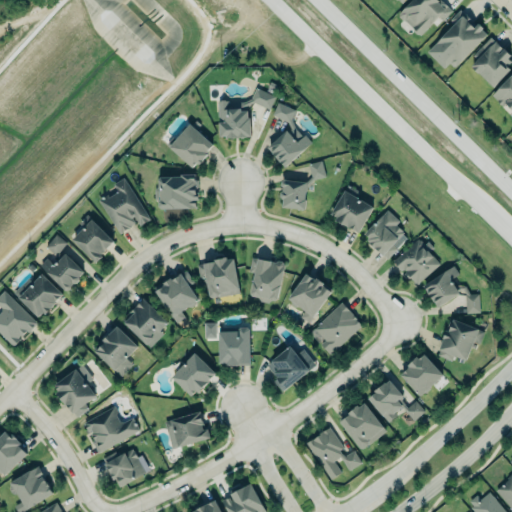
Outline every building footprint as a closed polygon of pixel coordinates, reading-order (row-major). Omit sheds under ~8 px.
[(442,0),(411,0),(397,14),(402,20),(405,20),(413,28),(413,31),(416,33),(419,34),(438,16),(442,21),(453,11),(442,0)] [(453,24),(427,52),(444,68),(449,63),(455,68),(486,34),(459,9),(449,20),(453,24)] [(491,37),(504,50),(505,49),(510,54),(507,57),(511,61),(507,65),(511,69),(494,86),(479,72),(478,73),(473,67),(473,66),(472,65),(478,59),(474,55),(491,37)] [(511,113),(511,73),(492,95),(511,113)] [(217,101),(220,136),(225,136),(225,138),(252,136),(250,117),(248,117),(248,110),(254,102),(270,109),(276,96),(257,87),(253,97),(243,102),(228,103),(228,100),(217,101)] [(272,115),(290,122),(295,110),(277,102),(272,115)] [(192,167),(170,146),(189,124),(213,144),(206,152),(207,154),(199,164),(197,162),(192,167)] [(310,145),(294,124),(267,146),(283,167),(310,145)] [(326,176),(314,180),(308,186),(306,210),(282,208),(283,198),(280,196),(281,193),(282,191),(283,187),(281,185),(282,181),(285,179),(305,182),(312,176),(308,163),(321,160),(326,176)] [(195,174),(181,174),(181,176),(161,176),(158,179),(158,186),(155,190),(155,198),(158,201),(159,205),(161,208),(197,207),(197,205),(196,205),(196,199),(199,200),(198,179),(195,179),(195,174)] [(100,199),(116,188),(113,183),(125,176),(152,219),(141,226),(138,221),(131,225),(132,226),(121,233),(100,199)] [(359,233),(373,207),(344,190),(329,216),(359,233)] [(365,233),(387,210),(399,221),(396,224),(405,232),(393,244),(397,248),(387,258),(376,248),(375,249),(369,243),(370,242),(368,239),(369,237),(365,233)] [(92,219),(115,241),(106,249),(107,250),(102,255),(104,256),(97,263),(73,239),(92,219)] [(46,246),(56,255),(66,243),(56,234),(46,246)] [(392,261),(418,238),(419,239),(421,239),(424,244),(428,240),(434,247),(429,251),(439,263),(418,282),(416,280),(414,281),(411,277),(408,277),(404,273),(407,271),(404,268),(401,270),(392,261)] [(84,271),(66,253),(55,265),(48,257),(41,265),(66,290),(70,290),(72,287),(72,286),(74,283),(76,283),(80,280),(79,277),(84,271)] [(285,265),(283,261),(278,260),(276,262),(271,261),(271,258),(259,256),(258,258),(252,257),(249,271),(254,272),(250,292),(252,296),(258,297),(260,300),(267,302),(271,300),(275,301),(278,299),(285,265)] [(233,258),(240,292),(212,297),(209,296),(206,277),(200,278),(198,264),(214,261),(213,259),(226,257),(227,259),(233,258)] [(177,323),(186,317),(182,311),(190,306),(192,306),(196,303),(197,301),(199,299),(190,285),(195,281),(187,270),(173,280),(172,278),(164,283),(165,285),(156,291),(177,323)] [(13,292),(38,316),(43,311),(45,313),(64,293),(42,271),(34,280),(29,276),(13,292)] [(305,273),(287,299),(304,311),(299,319),(307,325),(331,290),(305,273)] [(37,322),(4,291),(0,294),(0,307),(2,309),(0,310),(0,334),(13,347),(37,322)] [(125,323),(125,322),(123,319),(144,297),(169,322),(161,330),(164,333),(151,347),(148,344),(147,344),(125,323)] [(331,354),(362,324),(340,302),(310,332),(331,354)] [(438,355),(451,360),(453,354),(465,360),(473,341),(479,343),(484,331),(451,317),(445,333),(442,339),(443,339),(439,349),(440,350),(438,355)] [(93,348),(120,375),(132,364),(126,357),(138,346),(116,325),(93,348)] [(219,361),(222,363),(226,363),(226,364),(250,364),(249,330),(248,328),(247,327),(244,326),(239,327),(238,330),(238,331),(218,331),(219,361)] [(283,393),(318,365),(303,346),(298,350),(292,343),(266,364),(271,379),(283,393)] [(194,352),(216,373),(198,393),(195,391),(191,396),(172,377),(194,352)] [(424,355),(443,375),(420,396),(400,375),(409,367),(407,365),(417,357),(419,359),(424,355)] [(83,364),(55,385),(59,391),(57,393),(65,405),(66,404),(73,414),(75,412),(78,416),(89,408),(86,403),(97,395),(83,376),(88,372),(83,364)] [(367,396),(389,377),(405,396),(408,405),(416,399),(426,411),(414,421),(408,426),(402,418),(397,416),(388,423),(382,416),(368,399),(367,396)] [(340,421),(360,448),(364,448),(386,431),(365,402),(359,407),(358,405),(355,407),(355,408),(348,413),(349,414),(340,421)] [(115,405),(123,421),(134,415),(142,430),(99,454),(93,442),(95,440),(85,422),(115,405)] [(172,449),(211,438),(208,429),(205,429),(201,411),(165,421),(172,449)] [(305,442),(330,425),(348,450),(354,447),(364,463),(349,472),(341,460),(338,463),(344,473),(331,481),(305,442)] [(0,471),(4,475),(28,453),(6,430),(0,435),(0,471)] [(133,448),(106,464),(111,472),(110,473),(114,481),(116,480),(120,487),(147,473),(138,457),(139,457),(135,451),(134,451),(133,448)] [(22,511),(53,493),(37,466),(9,482),(20,502),(13,506),(17,511),(22,511)] [(511,509),(511,474),(495,490),(511,509)] [(222,500),(231,496),(230,494),(230,491),(242,484),(244,488),(251,484),(252,485),(266,511),(228,511),(225,506),(222,500)] [(470,508),(473,511),(506,511),(489,492),(481,499),(476,494),(468,501),(472,506),(470,508)] [(191,511),(215,500),(221,511),(191,511)] [(40,511),(63,511),(57,502),(40,511)]
